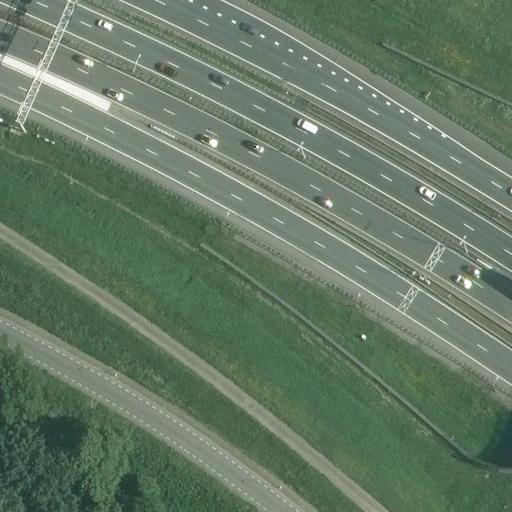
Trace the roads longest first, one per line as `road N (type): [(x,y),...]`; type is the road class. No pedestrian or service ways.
road 1 (motorway): [(0,79),(302,232),(511,364)]
road 2 (motorway): [(0,36),(219,135),(511,303)]
road 3 (motorway): [(511,251),(241,97),(30,0)]
road 4 (motorway): [(511,192),(355,100),(155,0)]
road 5 (unclassified): [(282,511),(181,436),(0,330)]
